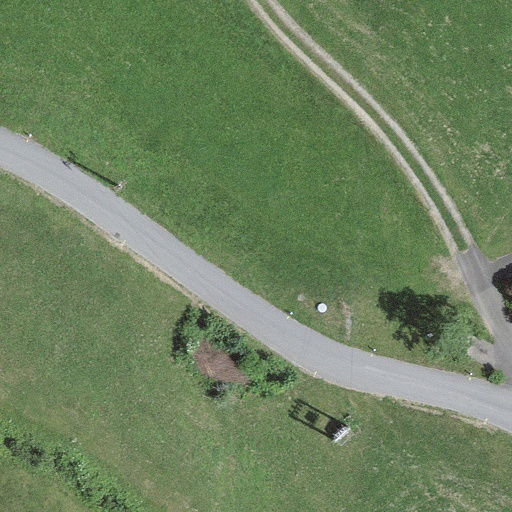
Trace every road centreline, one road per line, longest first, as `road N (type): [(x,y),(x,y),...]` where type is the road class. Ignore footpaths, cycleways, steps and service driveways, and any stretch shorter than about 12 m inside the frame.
road 1 (residential): [(0,129),(181,257),(511,407)]
road 2 (track): [(511,336),(398,134),(258,0)]
